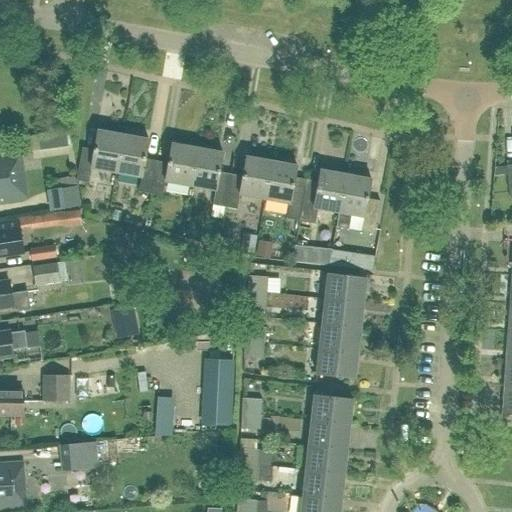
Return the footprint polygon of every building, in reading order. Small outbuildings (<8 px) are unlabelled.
[(71,153),(69,139),(66,140),(64,130),(61,130),(61,124),(43,127),(44,134),(36,135),(38,150),(31,151),(32,159),(71,153)] [(115,172),(122,134),(97,130),(94,150),(81,148),(76,180),(88,182),(91,168),(115,172)] [(150,193),(156,160),(144,158),(147,139),(122,134),(115,172),(141,176),(138,191),(150,193)] [(156,160),(150,193),(163,195),(165,181),(189,185),(197,147),(171,143),(167,162),(156,160)] [(224,206),(230,173),(218,171),(221,151),(197,147),(189,185),(215,190),(212,204),(224,206)] [(0,154),(0,201),(27,197),(20,152),(0,154)] [(230,173),(224,206),(237,208),(239,194),(264,199),(271,160),(245,156),(242,175),(230,173)] [(271,160),(264,199),(289,203),(287,217),(299,219),(296,237),(306,178),(305,178),(304,186),(292,184),(296,164),(271,160)] [(494,168),(493,176),(507,175),(506,166),(494,168)] [(306,178),(296,237),(308,239),(311,221),(313,207),(338,211),(345,173),(319,169),(317,180),(306,178)] [(345,173),(338,211),(364,216),(361,231),(353,230),(351,243),(370,246),(372,232),(373,232),(379,200),(367,197),(370,177),(345,173)] [(80,205),(74,177),(51,181),(53,190),(52,190),(54,199),(48,200),(50,211),(80,205)] [(79,210),(50,214),(52,224),(64,222),(65,227),(81,225),(79,210)] [(0,224),(0,256),(24,253),(19,222),(0,224)] [(228,233),(219,232),(218,240),(227,242),(228,233)] [(258,240),(255,256),(269,258),(272,243),(258,240)] [(60,245),(30,249),(32,261),(61,257),(60,245)] [(294,246),(291,262),(309,264),(312,248),(294,246)] [(333,249),(330,264),(344,266),(347,252),(333,249)] [(64,261),(32,266),(35,286),(59,282),(59,281),(67,279),(64,261)] [(324,297),(362,302),(365,276),(327,271),(324,297)] [(247,289),(266,291),(267,277),(248,275),(247,289)] [(10,294),(8,280),(0,281),(0,308),(11,307),(12,311),(29,308),(26,291),(10,294)] [(266,291),(247,289),(246,307),(265,308),(266,291)] [(321,322),(360,326),(362,302),(324,297),(321,322)] [(109,310),(115,338),(139,333),(133,305),(109,310)] [(318,347),(357,351),(360,326),(321,322),(318,347)] [(244,338),(263,341),(264,327),(245,326),(244,338)] [(12,348),(26,346),(26,349),(40,347),(38,331),(25,332),(24,330),(10,332),(9,331),(0,332),(0,356),(13,354),(12,348)] [(263,341),(244,338),(243,357),(262,358),(263,341)] [(133,347),(138,385),(147,384),(143,346),(133,347)] [(357,351),(318,347),(316,373),(354,377),(357,351)] [(511,385),(511,358),(505,358),(503,385),(511,385)] [(41,375),(41,401),(70,401),(70,375),(41,375)] [(511,385),(503,385),(502,413),(511,413),(511,385)] [(0,415),(22,416),(23,389),(0,388),(0,415)] [(311,419),(349,423),(352,397),(313,393),(311,419)] [(241,411),(260,413),(261,399),(242,398),(241,411)] [(260,413),(241,411),(240,428),(259,430),(260,413)] [(308,443),(346,448),(349,423),(311,419),(308,443)] [(117,450),(136,449),(136,440),(117,440),(117,450)] [(96,441),(58,445),(60,471),(98,467),(96,441)] [(305,468),(343,472),(346,448),(308,443),(305,468)] [(238,461),(258,463),(258,450),(239,449),(238,461)] [(258,463),(238,461),(237,479),(257,480),(258,463)] [(0,506),(25,505),(22,462),(0,463),(0,506)] [(302,493),(341,497),(343,472),(305,468),(302,493)] [(300,511),(338,511),(341,497),(302,493),(300,511)] [(236,511),(249,511),(254,511),(255,500),(236,499),(236,511)] [(189,503),(163,504),(163,511),(167,511),(189,511),(189,503)]
